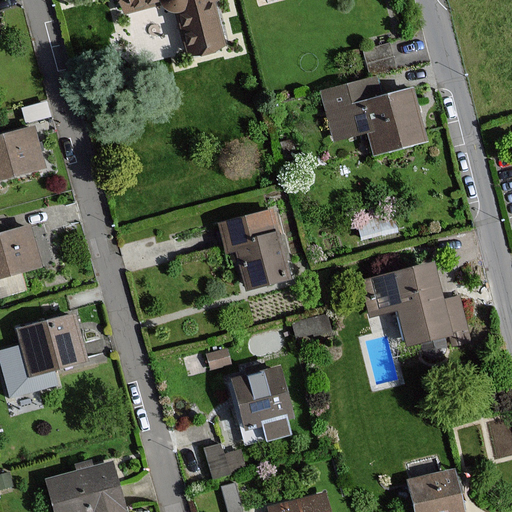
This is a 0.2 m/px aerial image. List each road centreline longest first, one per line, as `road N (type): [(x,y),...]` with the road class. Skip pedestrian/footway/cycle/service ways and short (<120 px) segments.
road 1 (residential): [(34,0),(175,511)]
road 2 (residential): [(432,0),(511,316)]
